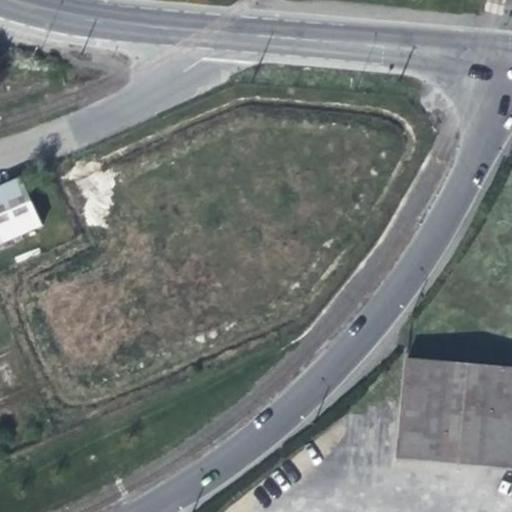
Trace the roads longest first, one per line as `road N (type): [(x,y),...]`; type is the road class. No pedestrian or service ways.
road 1 (residential): [(153,511),(186,496),(324,382),(410,273),(456,196),(511,64)]
road 2 (residential): [(511,64),(91,29),(0,8)]
